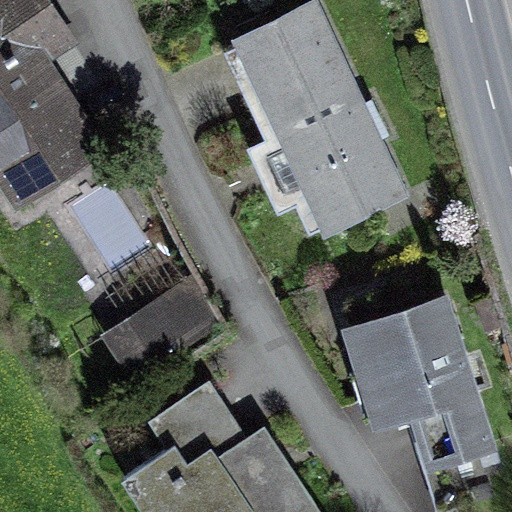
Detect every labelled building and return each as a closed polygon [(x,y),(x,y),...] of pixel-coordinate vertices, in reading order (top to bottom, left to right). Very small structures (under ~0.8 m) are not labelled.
[(0,0),(0,182),(16,207),(111,151),(55,60),(83,43),(55,0),(0,0)] [(320,221),(324,230),(413,191),(322,0),(301,0),(231,32),(235,40),(225,45),(264,134),(246,142),(278,206),(295,198),(308,226),(320,221)] [(110,265),(147,244),(114,185),(76,206),(110,265)] [(191,273),(99,331),(130,375),(221,324),(191,273)] [(497,448),(448,289),(341,321),(372,423),(410,411),(428,467),(497,448)] [(323,511),(265,421),(248,433),(211,378),(147,416),(164,441),(121,471),(147,511),(323,511)]
